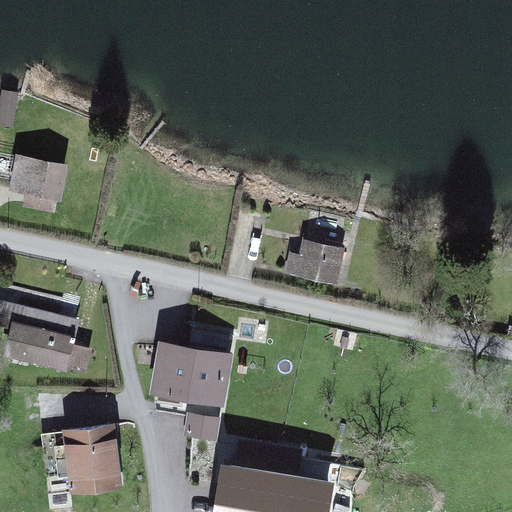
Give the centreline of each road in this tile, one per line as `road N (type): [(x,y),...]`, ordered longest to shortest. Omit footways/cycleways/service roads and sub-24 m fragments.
road 1 (residential): [(0,240),(511,352)]
road 2 (track): [(111,264),(156,511)]
